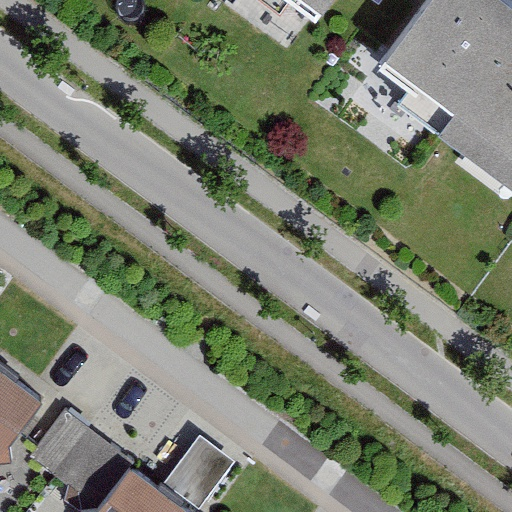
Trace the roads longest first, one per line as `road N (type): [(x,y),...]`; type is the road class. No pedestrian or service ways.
road 1 (residential): [(0,62),(511,449)]
road 2 (residential): [(0,228),(380,511)]
